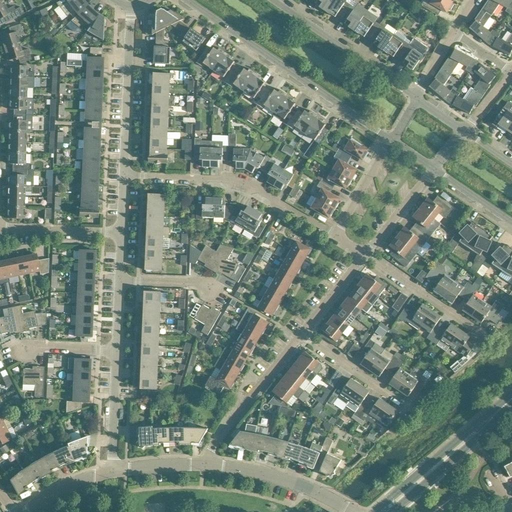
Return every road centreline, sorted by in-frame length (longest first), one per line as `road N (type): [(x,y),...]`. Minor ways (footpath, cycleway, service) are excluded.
road 1 (residential): [(185,0),(390,140)]
road 2 (residential): [(337,235),(253,186),(123,175)]
road 3 (residential): [(415,97),(272,0)]
road 4 (secondary): [(382,511),(511,398)]
road 5 (residential): [(123,175),(131,6)]
road 6 (residential): [(209,464),(221,433),(300,335)]
road 7 (residential): [(209,464),(286,480),(352,511)]
road 8 (residential): [(486,337),(364,255)]
road 9 (residential): [(410,408),(300,335)]
road 10 (residential): [(0,229),(121,232)]
road 11 (residential): [(111,471),(116,351)]
